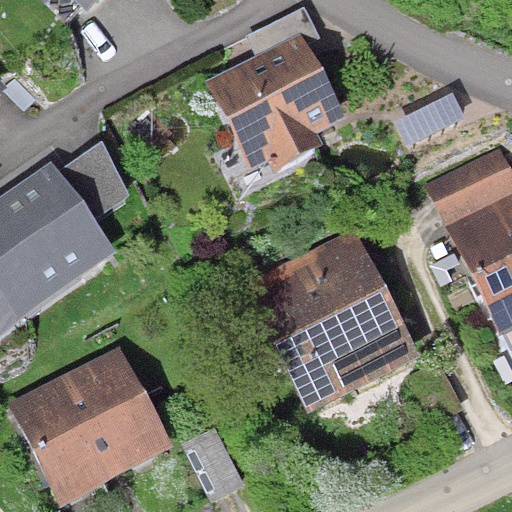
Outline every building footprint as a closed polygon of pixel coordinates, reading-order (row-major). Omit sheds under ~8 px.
[(47,0),(74,0),(88,14),(101,0),(45,0),(47,1),(47,0)] [(246,35),(256,53),(301,29),(309,44),(321,38),(304,5),(246,35)] [(203,81),(251,169),(268,160),(274,172),(325,145),(319,133),(349,117),(309,44),(301,29),(256,53),(203,81)] [(0,95),(9,86),(0,76),(0,95)] [(452,93),(393,121),(405,145),(464,117),(452,93)] [(0,340),(1,341),(117,255),(95,218),(131,196),(104,140),(60,171),(52,160),(0,198),(0,340)] [(511,167),(500,145),(424,184),(501,335),(503,333),(511,350),(511,167)] [(355,227),(243,282),(309,411),(420,355),(355,227)] [(121,343),(9,401),(62,504),(174,446),(121,343)] [(437,361),(410,376),(437,424),(464,409),(437,361)] [(216,427),(181,443),(211,503),(245,486),(216,427)]
